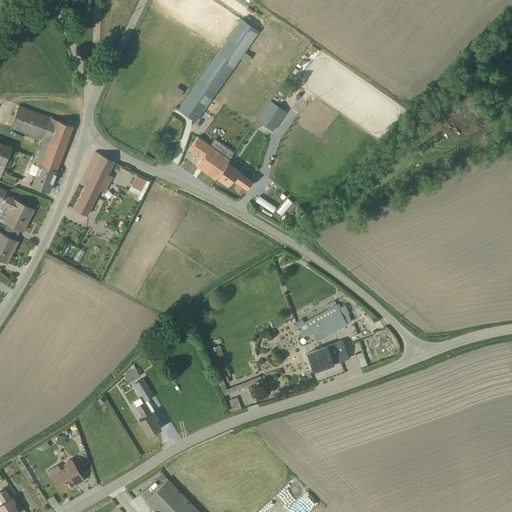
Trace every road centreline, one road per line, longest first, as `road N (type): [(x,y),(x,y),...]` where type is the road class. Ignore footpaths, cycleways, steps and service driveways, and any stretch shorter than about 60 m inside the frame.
road 1 (unclassified): [(87,138),(280,237),(388,317),(421,355)]
road 2 (unclassified): [(421,355),(229,423),(71,511)]
road 3 (unclassified): [(0,322),(87,138)]
